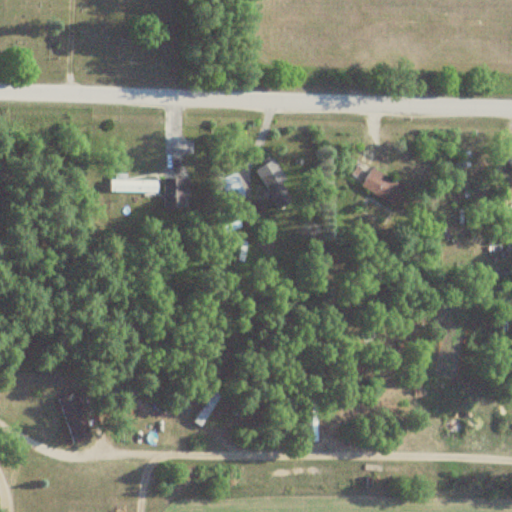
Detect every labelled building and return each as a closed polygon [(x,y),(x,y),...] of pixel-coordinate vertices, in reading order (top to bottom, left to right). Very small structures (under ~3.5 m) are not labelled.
[(282,179),(272,159),(254,168),(275,209),(290,201),(279,180),(282,179)] [(391,206),(403,188),(371,167),(359,185),(391,206)] [(125,179),(125,173),(110,173),(110,192),(155,192),(155,179),(125,179)] [(188,208),(188,178),(162,178),(162,208),(188,208)] [(238,181),(227,179),(224,192),(235,194),(238,181)] [(208,434),(231,400),(213,388),(190,422),(208,434)] [(71,444),(90,438),(76,393),(58,398),(71,444)] [(304,441),(315,441),(315,393),(304,393),(304,441)] [(293,397),(284,397),(284,436),(293,436),(293,397)]
